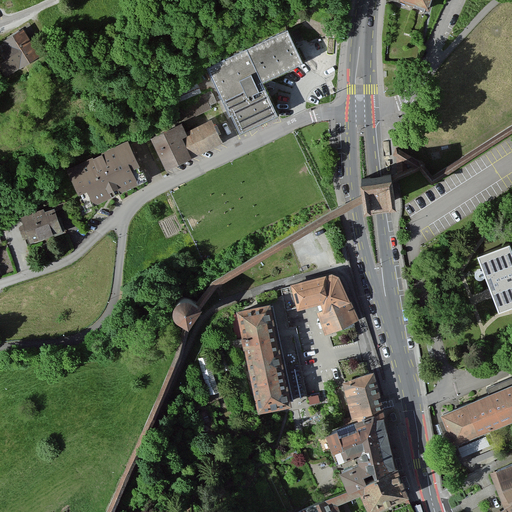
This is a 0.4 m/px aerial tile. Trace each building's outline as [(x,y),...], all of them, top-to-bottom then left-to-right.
[(435,0),(405,0),(405,2),(433,10),(435,0)] [(271,79),(306,61),(299,47),(288,26),(205,67),(239,135),(279,115),(282,113),(278,104),(274,96),(266,81),(271,79)] [(44,56),(27,29),(5,42),(7,45),(0,49),(0,63),(9,78),(44,56)] [(179,109),(186,122),(211,110),(204,96),(179,109)] [(226,144),(214,119),(189,131),(185,123),(154,138),(170,171),(226,144)] [(393,176),(393,178),(420,165),(432,182),(511,129),(511,120),(433,173),(424,161),(425,161),(425,158),(423,156),(420,157),(419,159),(411,163),(392,171),(392,173),(393,176)] [(137,174),(144,170),(130,141),(69,171),(81,195),(90,191),(97,205),(142,184),(137,174)] [(419,159),(418,156),(397,144),(393,151),(411,163),(419,159)] [(366,170),(361,171),(362,177),(363,187),(364,193),(364,195),(365,203),(370,203),(391,200),(395,200),(393,178),(393,176),(392,173),(392,171),(391,167),(387,168),(366,170)] [(199,293),(206,298),(218,282),(364,195),(364,193),(363,187),(213,275),(199,293)] [(32,244),(64,232),(54,207),(22,219),(32,244)] [(511,299),(511,241),(481,252),(500,304),(511,299)] [(361,323),(343,277),(335,275),(329,275),(293,286),(301,311),(323,304),(326,311),(318,314),(326,336),(361,323)] [(188,319),(190,321),(206,298),(204,296),(199,293),(192,288),(186,286),(180,287),(174,291),(171,297),(172,304),(175,311),(185,317),(188,319)] [(260,414),(295,407),(275,304),(240,311),(260,414)] [(110,511),(182,350),(190,321),(188,319),(185,317),(176,349),(102,511),(110,511)] [(370,510),(408,492),(397,463),(373,372),(343,382),(357,429),(345,434),(342,429),(330,434),(350,489),(307,508),(308,511),(341,511),(338,504),(364,495),(370,510)] [(511,380),(439,410),(452,442),(511,417),(511,380)] [(486,436),(458,447),(462,455),(489,444),(486,436)] [(492,449),(466,459),(468,464),(495,454),(492,449)] [(511,462),(496,469),(508,498),(511,496),(511,462)] [(511,511),(511,506),(508,498),(490,511),(511,511)]
